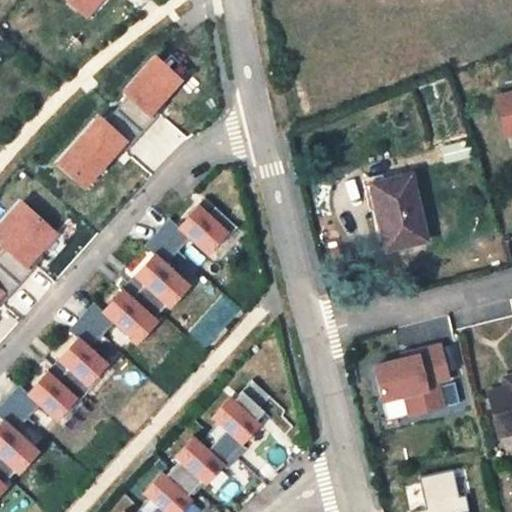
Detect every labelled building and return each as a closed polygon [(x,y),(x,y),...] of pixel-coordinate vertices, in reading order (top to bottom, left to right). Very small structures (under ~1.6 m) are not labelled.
[(64,0),(88,19),(103,0),(64,0)] [(98,115),(56,163),(84,190),(122,148),(126,151),(159,113),(157,110),(182,79),(154,54),(121,92),(128,97),(106,122),(98,115)] [(425,241),(410,176),(381,182),(386,205),(378,207),(387,249),(425,241)] [(0,304),(44,256),(41,253),(58,233),(19,198),(0,221),(0,244),(5,248),(0,253),(0,304)] [(0,491),(4,487),(1,484),(11,471),(15,473),(36,450),(14,430),(35,406),(54,420),(65,408),(68,411),(98,377),(97,375),(106,364),(88,346),(110,322),(134,345),(157,319),(152,315),(162,303),(167,308),(187,284),(165,263),(185,237),(205,254),(215,242),(218,245),(233,228),(203,199),(198,204),(176,228),(167,219),(142,246),(153,253),(100,311),(92,303),(67,328),(77,336),(24,392),(18,386),(0,402),(0,491)] [(408,356),(370,365),(380,403),(400,398),(405,417),(445,407),(438,383),(448,380),(439,343),(406,350),(408,356)] [(511,386),(511,375),(503,377),(506,389),(511,386)] [(177,511),(190,499),(184,495),(198,480),(203,485),(222,463),(225,467),(243,447),(239,445),(258,423),(253,418),(260,411),(256,407),(265,397),(264,396),(250,382),(240,392),(234,400),(228,396),(210,417),(217,425),(200,443),(193,436),(172,457),(178,461),(164,475),(159,471),(140,492),(149,500),(136,511),(125,511),(124,510),(122,511),(177,511)] [(511,433),(511,386),(506,389),(489,393),(500,437),(511,433)]
